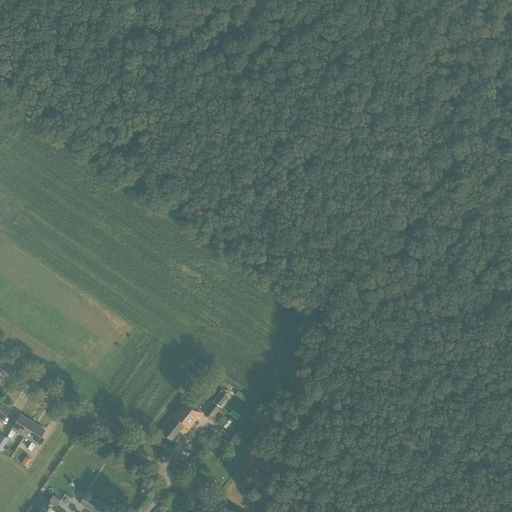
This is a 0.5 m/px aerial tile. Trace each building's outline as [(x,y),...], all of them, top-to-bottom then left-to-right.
[(216,397),(217,398),(214,403),(219,407),(228,396),(221,391),(216,397)] [(202,413),(187,401),(173,418),(175,420),(163,436),(171,442),(183,426),(188,431),(198,418),(202,413)] [(11,409),(0,402),(0,425),(2,423),(2,424),(11,409)] [(211,420),(216,424),(225,414),(220,410),(213,404),(204,415),(211,421),(211,420)] [(33,423),(21,415),(12,430),(8,437),(12,439),(16,433),(24,438),(33,423)] [(46,431),(33,423),(24,438),(32,443),(28,450),(32,452),(36,445),(46,431)] [(21,467),(28,471),(31,463),(24,460),(21,467)] [(61,511),(56,508),(61,501),(53,496),(49,504),(45,501),(38,511),(61,511)] [(84,508),(91,511),(105,511),(107,510),(90,499),(84,508)]
